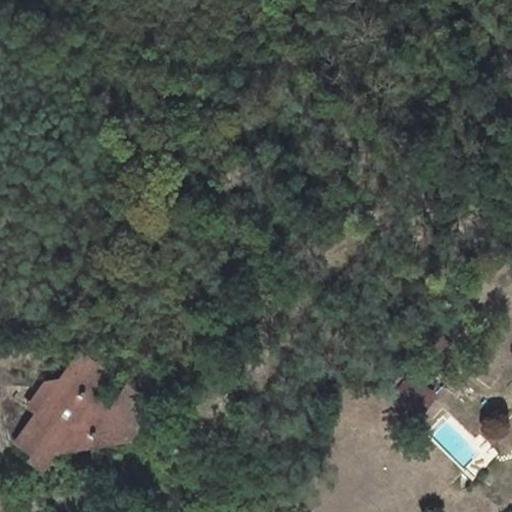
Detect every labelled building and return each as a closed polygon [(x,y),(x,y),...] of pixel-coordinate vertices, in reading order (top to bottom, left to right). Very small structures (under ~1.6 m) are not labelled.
[(144,397),(124,385),(112,406),(103,409),(87,400),(86,388),(88,384),(96,382),(102,372),(74,355),(68,365),(70,372),(65,382),(49,385),(52,400),(44,401),(44,403),(36,417),(30,426),(31,427),(49,437),(43,448),(56,456),(57,454),(66,440),(91,434),(102,443),(130,437),(127,425),(138,422),(136,411),(147,408),(144,397)] [(397,398),(419,415),(436,394),(414,377),(397,398)] [(52,400),(49,385),(41,387),(26,411),(36,417),(44,403),(44,401),(52,400)] [(46,472),(56,456),(43,448),(49,437),(31,427),(18,449),(35,460),(33,464),(46,472)] [(57,454),(102,443),(91,434),(66,440),(57,454)]
